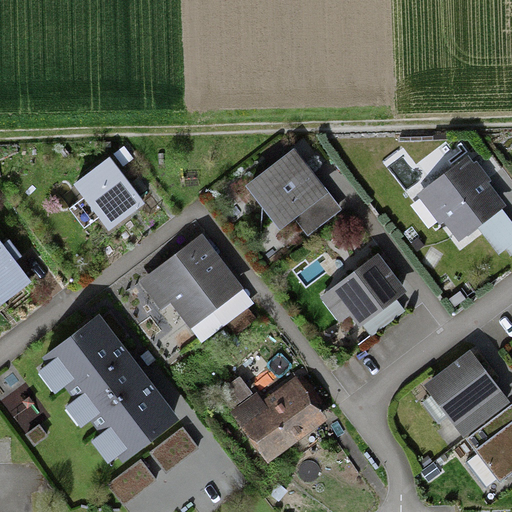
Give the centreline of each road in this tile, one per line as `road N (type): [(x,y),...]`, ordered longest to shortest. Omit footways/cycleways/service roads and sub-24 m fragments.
road 1 (track): [(511,118),(0,131)]
road 2 (residential): [(511,287),(370,404),(371,427),(398,473),(400,511)]
road 3 (residential): [(199,210),(0,355)]
